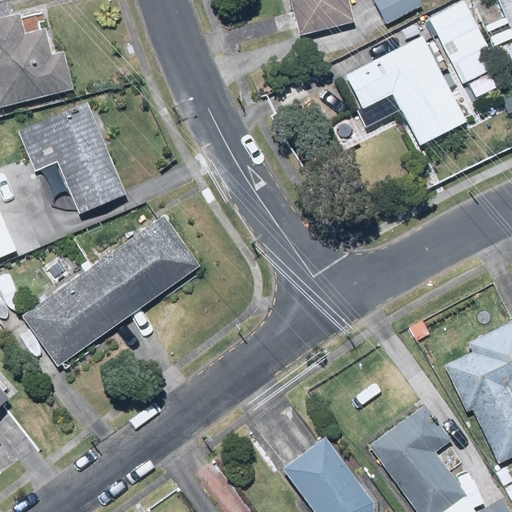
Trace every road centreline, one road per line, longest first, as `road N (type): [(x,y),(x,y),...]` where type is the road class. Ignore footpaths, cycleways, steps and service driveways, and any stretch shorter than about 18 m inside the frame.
road 1 (residential): [(163,0),(218,128),(333,306)]
road 2 (residential): [(61,511),(333,306)]
road 3 (residential): [(333,306),(511,216)]
